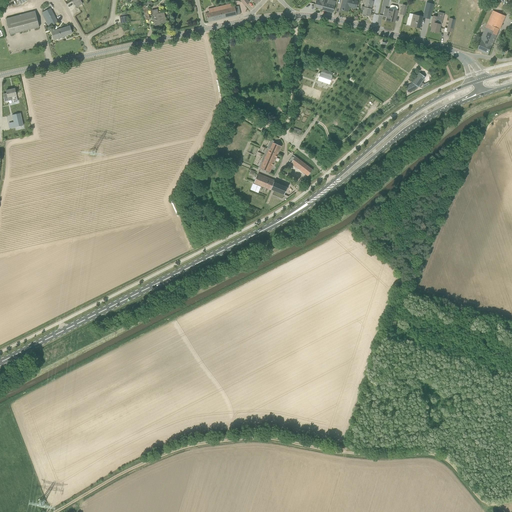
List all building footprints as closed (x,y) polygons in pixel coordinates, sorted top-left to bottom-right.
[(318,0),(318,1),(316,1),(314,8),(333,13),(336,2),(328,0),(318,0)] [(351,8),(356,9),(357,2),(350,0),(342,0),(340,9),(342,10),(343,10),(348,11),(349,5),(352,6),(351,8)] [(363,11),(362,15),(369,16),(373,1),(369,0),(365,0),(364,7),(362,7),(361,10),(363,11)] [(429,20),(433,5),(427,3),(423,19),(429,20)] [(208,22),(237,15),(235,7),(232,8),(231,4),(215,8),(216,11),(206,14),(208,22)] [(389,9),(386,20),(395,22),(397,11),(398,8),(397,6),(392,5),(390,6),(390,9),(389,9)] [(51,26),(58,23),(50,8),(44,12),(51,26)] [(152,15),(154,25),(161,23),(161,24),(166,23),(164,12),(159,13),(157,9),(151,10),(152,15)] [(493,11),(480,41),(481,41),(478,50),(488,54),(505,16),(493,11)] [(39,27),(38,22),(36,15),(22,19),(21,16),(16,18),(17,20),(7,23),(10,35),(39,27)] [(413,19),(411,26),(419,28),(422,17),(413,15),(412,19),(413,19)] [(433,16),(432,24),(431,27),(432,27),(431,31),(438,33),(440,25),(442,18),(437,17),(433,16)] [(51,32),(54,40),(64,37),(64,36),(72,33),(70,26),(51,32)] [(321,74),(320,74),(318,80),(329,84),(332,77),(331,77),(332,73),(322,70),(321,74)] [(426,77),(419,72),(412,82),(413,83),(405,87),(407,90),(404,91),(406,94),(419,87),(420,86),(421,86),(423,84),(422,83),(426,77)] [(4,98),(12,97),(13,103),(17,102),(16,96),(15,89),(6,91),(7,94),(3,94),(4,98)] [(22,122),(20,113),(13,115),(14,124),(15,127),(23,126),(22,122)] [(269,149),(260,168),(260,169),(269,173),(281,146),(273,143),(270,150),(269,149)] [(295,157),(291,163),(308,176),(313,170),(295,157)] [(254,183),(271,190),(274,182),(257,175),(254,183)] [(304,181),(301,178),(296,185),(299,187),(304,181)] [(275,183),(274,182),(271,190),(272,190),(284,195),(287,188),(275,183)]
